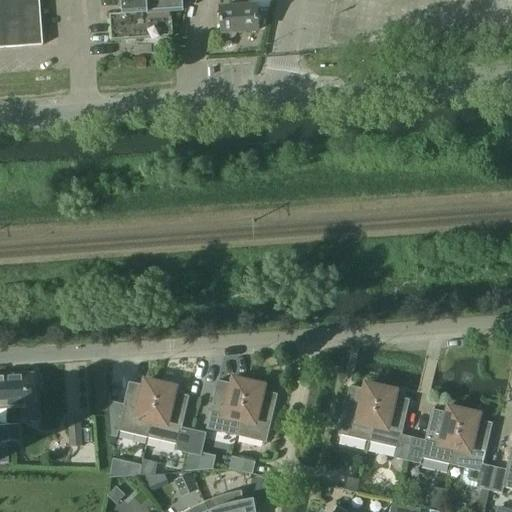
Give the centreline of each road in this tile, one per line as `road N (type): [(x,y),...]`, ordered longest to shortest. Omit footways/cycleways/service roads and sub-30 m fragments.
road 1 (residential): [(0,359),(310,337)]
road 2 (unclassified): [(0,120),(272,98)]
road 3 (unclassified): [(272,98),(511,82)]
road 4 (residential): [(310,337),(511,323)]
road 5 (residential): [(271,511),(310,337)]
